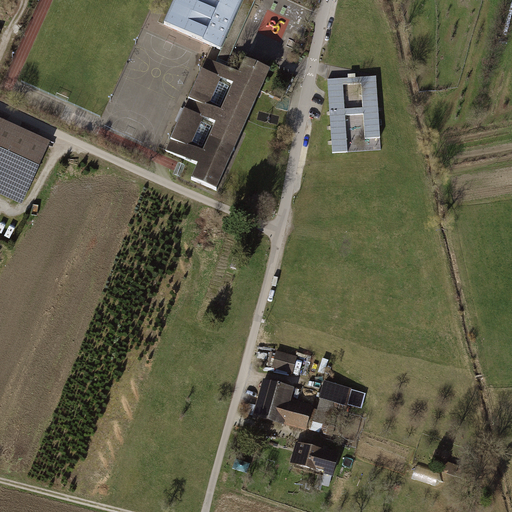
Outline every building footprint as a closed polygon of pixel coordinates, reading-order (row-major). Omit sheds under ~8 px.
[(243,0),(175,0),(164,26),(221,51),(235,20),(243,0)] [(240,74),(206,59),(186,104),(165,152),(198,167),(192,181),(216,191),(270,71),(246,61),(240,74)] [(352,80),(327,81),(332,154),(381,151),(376,78),(352,80)] [(52,141),(0,117),(0,194),(23,205),(52,141)] [(297,358),(277,353),(273,369),(292,374),(297,358)] [(298,390),(266,382),(256,420),(304,433),(310,407),(294,403),(298,390)] [(358,414),(364,394),(323,383),(315,412),(310,410),(307,422),(328,428),(333,407),(358,414)] [(338,454),(301,444),(295,465),(332,475),(338,454)] [(438,484),(441,473),(414,466),(411,477),(438,484)]
